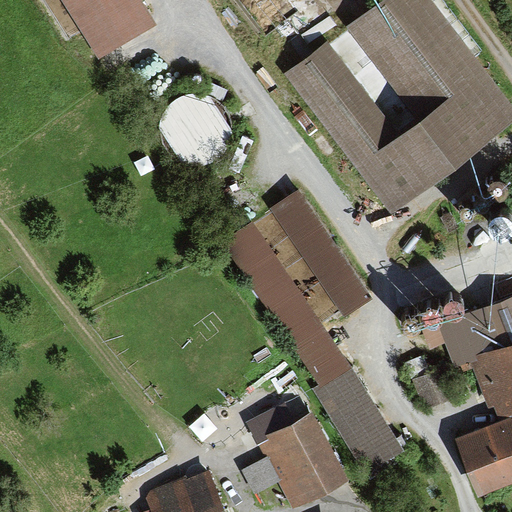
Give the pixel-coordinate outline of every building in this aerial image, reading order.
[(55,0),(94,62),(144,31),(124,0),(55,0)] [(508,120),(414,0),(386,0),(348,30),(421,123),(392,145),(318,51),(281,79),(387,214),(508,120)] [(186,162),(239,134),(210,80),(157,108),(186,162)] [(368,295),(297,191),(275,206),(345,311),(368,295)] [(349,366),(253,225),(227,242),(324,384),(319,387),(367,466),(399,446),(349,366)] [(511,486),(511,309),(459,330),(500,433),(462,448),(483,499),(511,486)] [(453,395),(449,367),(421,370),(425,399),(453,395)] [(313,418),(263,443),(270,456),(248,468),(258,488),(283,475),(296,500),(343,476),(313,418)] [(222,511),(207,474),(152,496),(158,511),(222,511)]
